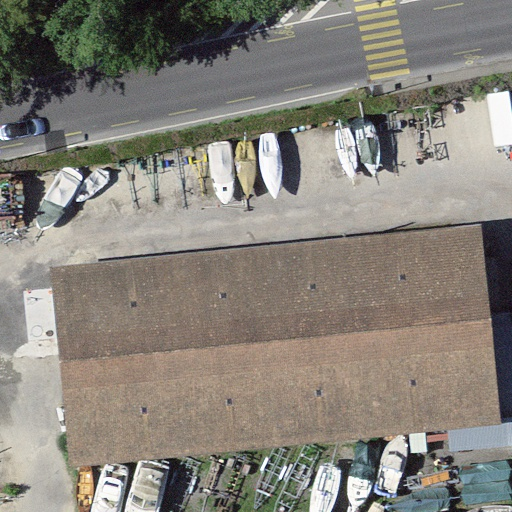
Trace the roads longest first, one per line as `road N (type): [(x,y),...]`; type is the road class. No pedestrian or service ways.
road 1 (track): [(0,284),(19,253),(43,247),(511,202)]
road 2 (tertiary): [(0,121),(511,20)]
road 3 (track): [(38,511),(26,397),(0,377)]
